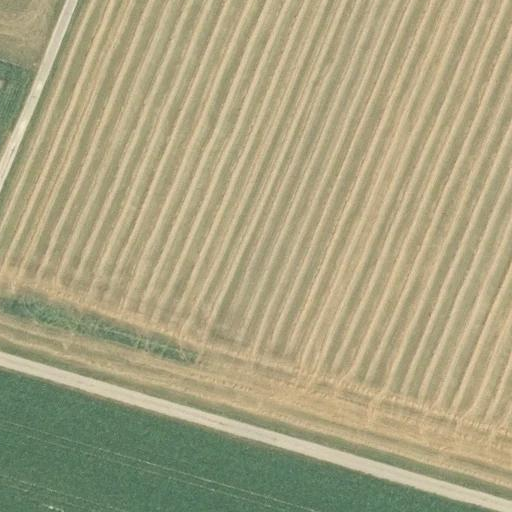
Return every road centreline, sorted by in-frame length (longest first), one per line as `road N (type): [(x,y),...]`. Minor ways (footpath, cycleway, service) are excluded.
road 1 (track): [(502,511),(0,364)]
road 2 (track): [(74,0),(0,183)]
